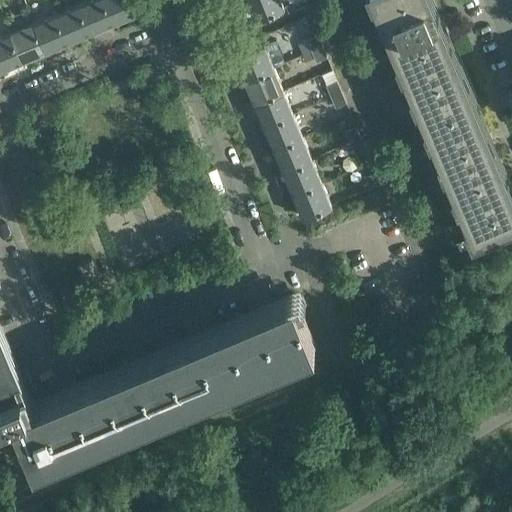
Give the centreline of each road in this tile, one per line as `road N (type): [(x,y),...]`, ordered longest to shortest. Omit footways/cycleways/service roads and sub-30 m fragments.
road 1 (residential): [(261,268),(68,353),(44,347),(0,240)]
road 2 (residential): [(261,268),(175,32)]
road 3 (residential): [(0,102),(175,32)]
